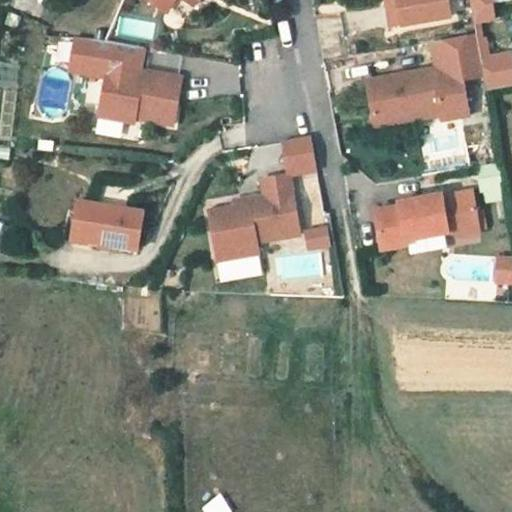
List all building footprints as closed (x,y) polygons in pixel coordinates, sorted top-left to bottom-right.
[(169,0),(180,0),(187,5),(188,0),(141,0),(141,1),(161,14),(169,0)] [(444,0),(408,0),(410,9),(396,11),(386,14),(392,44),(451,32),(444,0)] [(393,0),(396,11),(410,9),(408,0),(393,0)] [(106,53),(91,128),(126,134),(127,129),(165,136),(175,88),(139,82),(138,86),(132,85),(138,58),(106,53)] [(444,136),(470,130),(462,86),(436,91),(435,85),(369,100),(377,139),(408,131),(409,136),(442,129),(444,136)] [(408,131),(377,139),(377,144),(409,136),(408,131)] [(271,144),(279,178),(306,172),(298,138),(271,144)] [(483,203),(502,201),(499,163),(479,165),(483,203)] [(304,196),(296,196),(299,227),(323,225),(318,173),(302,175),(304,196)] [(248,246),(292,239),(279,178),(251,184),(254,200),(238,204),(240,209),(200,218),(209,261),(250,252),(248,246)] [(83,252),(132,261),(137,228),(100,221),(101,216),(72,211),(66,253),(82,256),(83,252)] [(379,228),(386,267),(412,262),(411,257),(452,249),(445,211),(412,217),(413,222),(379,228)] [(316,235),(297,238),(300,253),(319,250),(316,235)] [(209,261),(211,267),(251,258),(250,252),(209,261)] [(511,254),(493,255),(494,284),(511,283),(511,254)]
